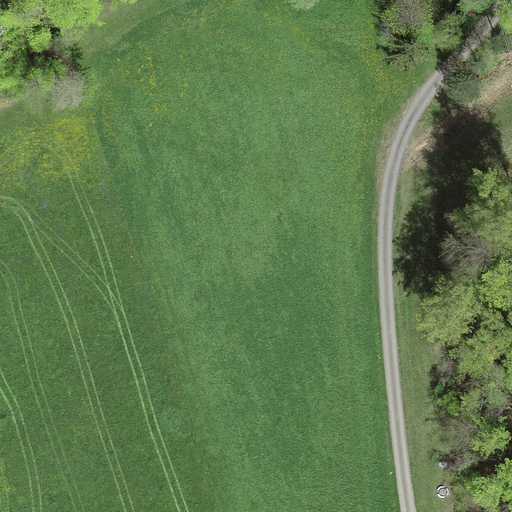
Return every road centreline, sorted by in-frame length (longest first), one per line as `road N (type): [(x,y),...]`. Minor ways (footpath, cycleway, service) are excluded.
road 1 (unclassified): [(505,0),(419,100),(391,164),(384,218),(407,511)]
road 2 (track): [(391,164),(511,78)]
